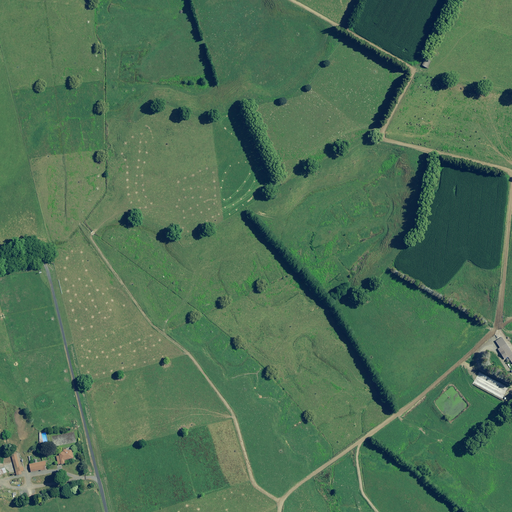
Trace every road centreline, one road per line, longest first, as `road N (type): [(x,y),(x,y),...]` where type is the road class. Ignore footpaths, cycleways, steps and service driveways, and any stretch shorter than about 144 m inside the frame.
road 1 (track): [(511,171),(387,140),(411,64),(290,0)]
road 2 (track): [(282,502),(255,487),(235,417),(190,356),(149,323),(90,236)]
road 3 (track): [(511,332),(500,326),(396,416),(290,490),(280,511)]
road 4 (unclassified): [(107,511),(47,269)]
road 5 (track): [(511,203),(500,326),(511,321)]
